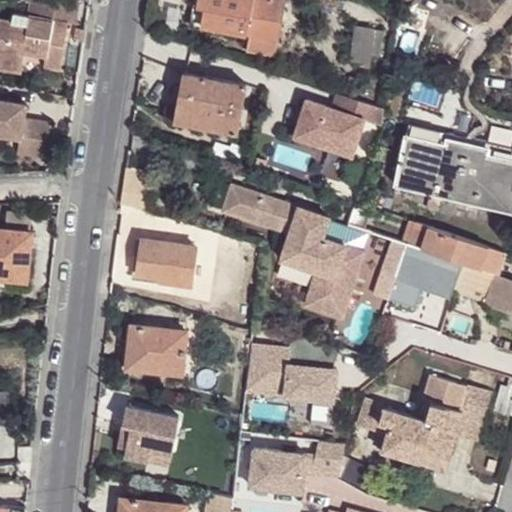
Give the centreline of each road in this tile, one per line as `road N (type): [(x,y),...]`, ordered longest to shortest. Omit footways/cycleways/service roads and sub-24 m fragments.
road 1 (residential): [(121,30),(61,511)]
road 2 (residential): [(121,30),(283,83),(276,101)]
